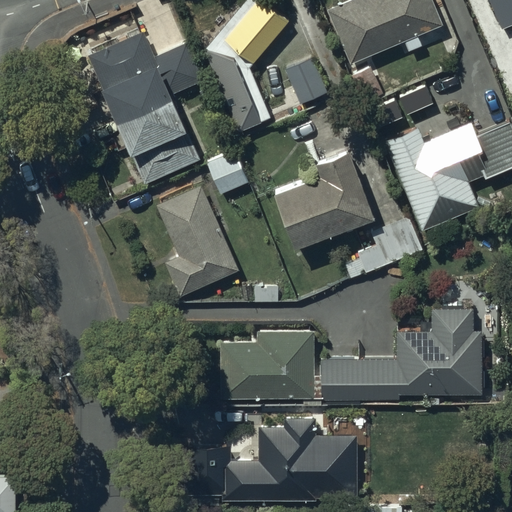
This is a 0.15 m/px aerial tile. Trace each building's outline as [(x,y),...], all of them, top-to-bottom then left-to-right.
[(242,0),(216,30),(251,61),(287,20),(264,0),(242,0)] [(344,0),(325,8),(348,62),(402,40),(406,50),(420,44),(416,34),(441,24),(430,0),(344,0)] [(511,0),(489,0),(500,27),(511,21),(511,0)] [(131,154),(142,181),(199,157),(171,92),(202,78),(186,40),(154,54),(143,28),(86,53),(100,86),(98,87),(127,155),(131,154)] [(312,56),(284,68),(299,102),(327,90),(312,56)] [(369,66),(350,75),(362,101),(381,92),(369,66)] [(417,126),(383,140),(421,229),(478,205),(468,180),(483,174),(484,177),(511,164),(511,126),(509,119),(475,133),(470,122),(423,141),(417,126)] [(272,191),(292,246),(371,217),(346,148),(313,160),(319,174),(272,191)] [(207,162),(220,193),(249,180),(236,150),(207,162)] [(181,256),(166,262),(181,296),(240,270),(202,185),(158,204),(181,256)] [(406,214),(371,230),(376,243),(357,251),(359,257),(344,263),(351,278),(421,248),(406,214)] [(396,357),(320,357),(319,398),(398,399),(399,393),(480,394),(481,330),(472,330),(473,307),(430,307),(430,329),(396,329),(396,357)] [(219,340),(220,397),(312,396),(311,329),(255,330),(255,340),(219,340)] [(425,403),(401,403),(401,447),(453,446),(453,428),(472,428),(471,407),(453,407),(453,402),(437,402),(437,398),(425,398),(425,403)] [(258,458),(220,458),(220,499),(314,499),(314,493),(352,493),(352,468),(342,468),(342,445),(314,445),(314,416),(284,416),(284,424),(258,424),(258,458)] [(0,511),(14,511),(15,475),(0,474),(0,511)]
